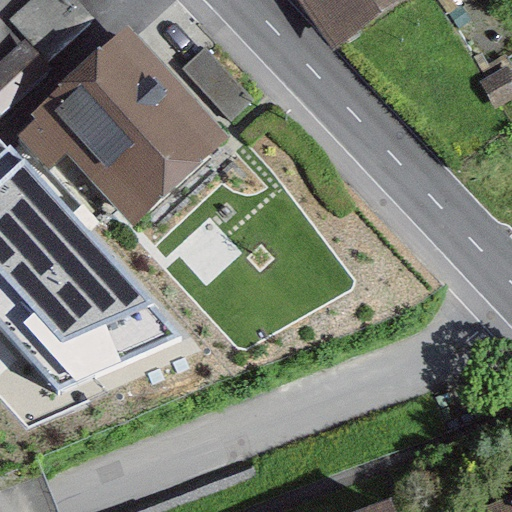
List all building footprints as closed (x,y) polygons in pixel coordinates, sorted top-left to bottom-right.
[(31,0),(9,21),(25,39),(39,53),(48,63),(96,19),(78,0),(31,0)] [(314,0),(352,49),(417,0),(314,0)] [(36,120),(18,136),(49,170),(67,154),(133,226),(229,137),(126,26),(30,114),(36,120)] [(0,90),(39,53),(25,39),(0,63),(0,90)] [(184,70),(231,121),(253,101),(205,50),(184,70)] [(179,338),(11,149),(0,159),(0,322),(59,389),(179,338)]
